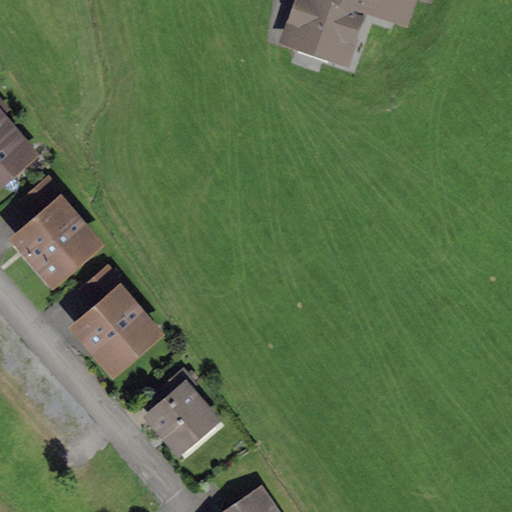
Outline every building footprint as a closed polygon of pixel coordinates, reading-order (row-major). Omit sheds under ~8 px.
[(291,0),(278,45),(346,66),(362,13),(405,26),(412,0),(291,0)] [(0,176),(29,153),(0,118),(0,111),(4,109),(0,103),(0,176)] [(14,242),(55,289),(105,246),(48,181),(21,204),(37,223),(14,242)] [(75,335),(117,384),(170,339),(111,271),(84,293),(101,313),(75,335)] [(145,424),(179,463),(225,424),(180,372),(156,392),(167,404),(145,424)] [(279,511),(264,487),(224,511),(279,511)]
